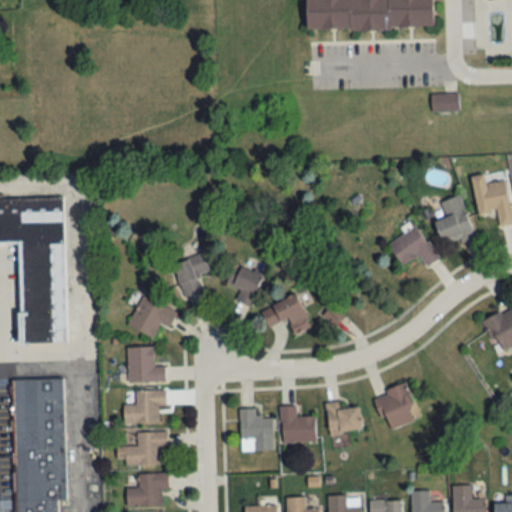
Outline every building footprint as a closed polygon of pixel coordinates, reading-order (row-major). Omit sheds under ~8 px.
[(307,0),(308,29),(434,27),(433,0),(307,0)] [(431,94),(431,109),(458,109),(458,94),(431,94)] [(471,176),(479,216),(496,213),(499,227),(511,224),(511,215),(505,180),(486,183),(484,174),(471,176)] [(440,202),(446,217),(435,221),(445,246),(474,236),(459,195),(440,202)] [(0,197),(0,243),(19,243),(21,343),(66,343),(64,197),(0,197)] [(388,243),(402,264),(418,254),(426,266),(439,258),(416,224),(388,243)] [(210,272),(204,253),(174,262),(184,296),(201,291),(197,276),(210,272)] [(241,290),(236,299),(250,305),(264,277),(236,263),(226,283),(241,290)] [(261,309),(268,327),(289,318),(295,334),(311,327),(297,294),(261,309)] [(169,328),(176,312),(142,295),(128,325),(154,338),(161,324),(169,328)] [(511,350),(511,315),(490,315),(490,350),(511,350)] [(129,381),(165,381),(165,367),(154,367),(154,347),(129,347),(129,381)] [(64,379),(11,380),(14,511),(58,511),(58,502),(67,502),(64,379)] [(374,394),(385,430),(417,420),(406,385),(374,394)] [(124,423),(159,423),(159,407),(166,407),(166,390),(136,391),(136,405),(123,405),(124,423)] [(330,434),(362,430),(360,406),(342,408),(341,401),(326,402),(330,434)] [(315,416),(296,416),(296,406),(281,406),(281,441),(315,441),(315,416)] [(239,408),(239,451),(273,451),(273,416),(255,416),(255,408),(239,408)] [(160,448),(167,448),(167,432),(137,432),(137,447),(116,447),(116,465),(160,465),(160,448)] [(168,490),(168,473),(139,473),(139,488),(126,488),(126,507),(162,507),(162,490),(168,490)] [(453,511),(485,511),(485,498),(472,498),(471,485),(452,486),(453,511)] [(411,511),(443,511),(443,502),(430,502),(430,491),(411,492),(411,511)] [(328,496),(328,511),(360,511),(361,495),(328,496)] [(511,511),(511,495),(504,495),(504,503),(495,503),(495,511),(511,511)] [(319,511),(319,508),(305,508),(305,497),(286,497),(286,511),(319,511)] [(402,511),(402,499),(369,501),(369,511),(402,511)]
